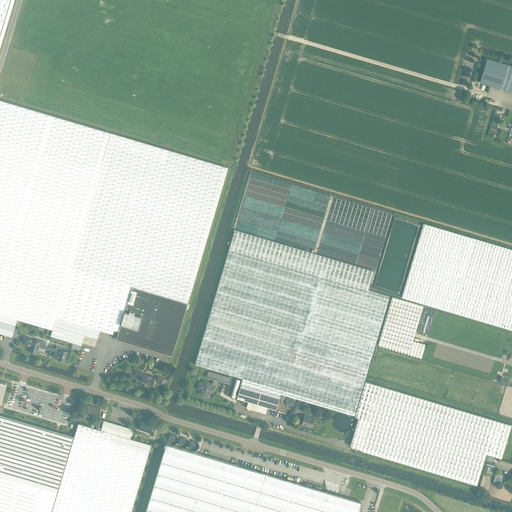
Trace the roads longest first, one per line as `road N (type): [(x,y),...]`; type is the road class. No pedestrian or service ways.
road 1 (unclassified): [(437,511),(398,487),(0,363)]
road 2 (track): [(472,91),(273,34)]
